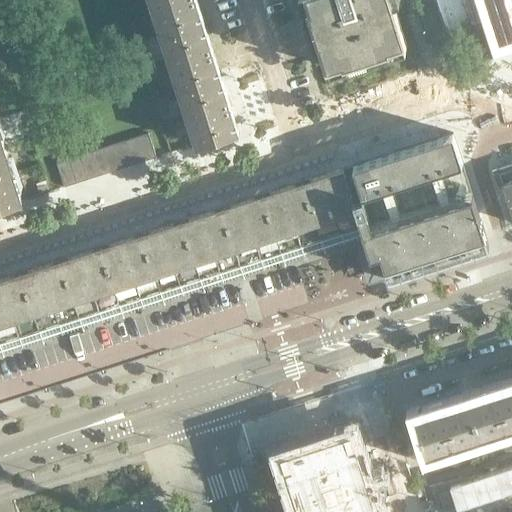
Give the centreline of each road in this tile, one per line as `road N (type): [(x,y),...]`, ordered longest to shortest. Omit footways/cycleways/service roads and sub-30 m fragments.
road 1 (residential): [(0,246),(300,150)]
road 2 (residential): [(415,511),(389,432),(388,395),(406,381),(511,348)]
road 3 (residential): [(494,135),(465,103),(443,103),(300,150)]
road 4 (tertiary): [(201,403),(336,358),(378,331)]
road 5 (tertiary): [(378,331),(194,381)]
road 6 (residential): [(300,150),(251,0)]
road 7 (residential): [(511,275),(478,162),(494,135)]
road 8 (tertiary): [(511,289),(378,331)]
road 9 (tertiary): [(70,432),(201,403)]
road 10 (tertiary): [(194,381),(70,432)]
